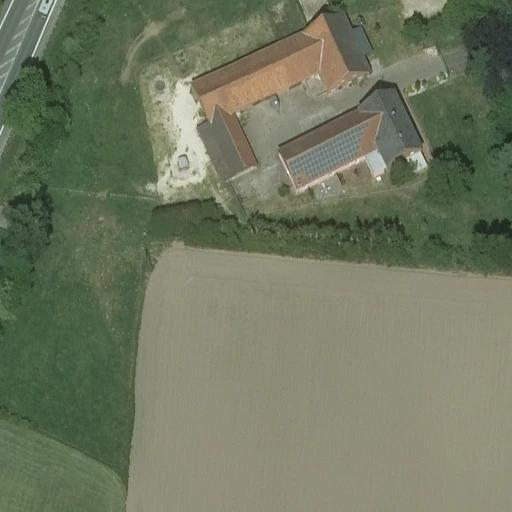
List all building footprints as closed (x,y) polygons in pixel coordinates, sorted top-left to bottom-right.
[(347,28),(305,47),(322,83),(331,102),(373,83),(347,28)] [(305,47),(195,98),(209,130),(211,135),(235,124),(322,83),(305,47)] [(424,161),(399,106),(364,123),(380,159),(389,177),(424,161)] [(364,123),(282,160),(299,196),(368,164),(380,159),(364,123)] [(258,172),(235,124),(211,135),(209,130),(200,134),(225,187),(258,172)] [(380,159),(368,164),(377,183),(389,177),(380,159)] [(480,201),(474,202),(469,203),(465,206),(462,209),(460,211),(458,214),(456,217),(455,221),(454,224),(454,228),(455,232),(456,236),(457,238),(458,241),(460,243),(462,245),(463,247),(466,249),(469,251),(472,252),(477,253),(481,253),(486,253),(489,252),(492,251),(496,248),(499,246),(501,243),(503,240),(505,236),(506,233),(507,231),(507,227),(507,223),(506,220),(504,216),(502,212),(500,209),(497,207),(495,205),(491,203),(487,202),(480,201)]
